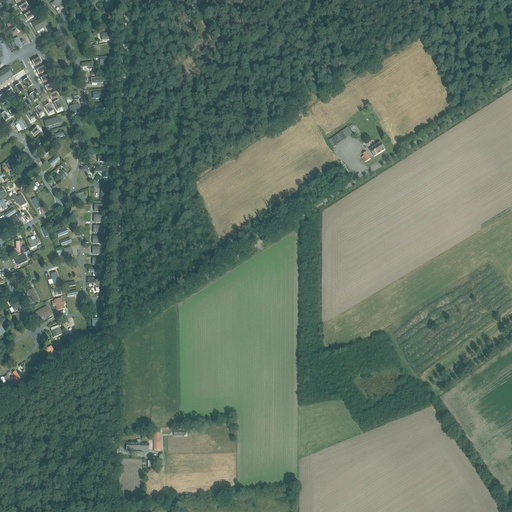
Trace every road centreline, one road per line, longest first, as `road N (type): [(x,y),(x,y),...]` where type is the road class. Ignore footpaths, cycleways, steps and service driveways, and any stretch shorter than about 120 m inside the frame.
road 1 (track): [(115,333),(511,83)]
road 2 (track): [(115,333),(126,0)]
road 3 (unclassified): [(109,511),(115,333)]
road 4 (track): [(0,406),(115,333)]
